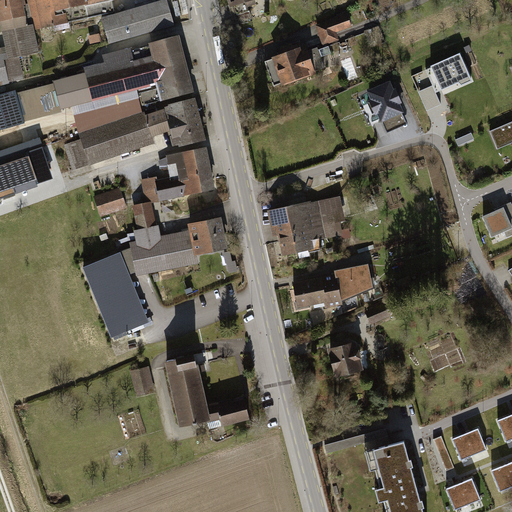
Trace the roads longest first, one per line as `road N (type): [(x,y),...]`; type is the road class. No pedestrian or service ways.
road 1 (secondary): [(205,0),(319,511)]
road 2 (unknown): [(234,140),(0,204)]
road 3 (unknown): [(169,323),(204,319),(360,260)]
road 4 (unknown): [(347,26),(219,70)]
